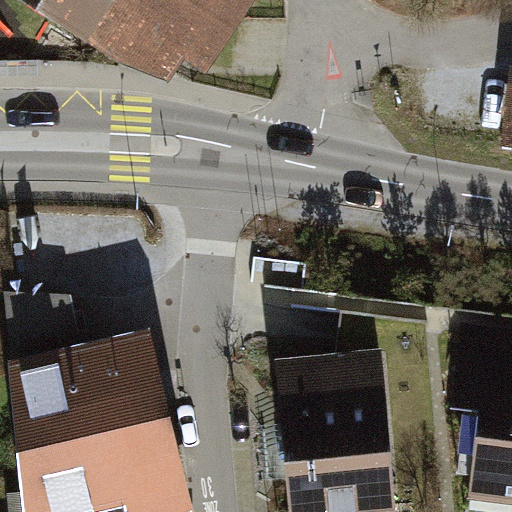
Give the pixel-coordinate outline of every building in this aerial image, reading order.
[(30,0),(126,61),(161,76),(199,15),(228,32),(247,0),(30,0)] [(511,69),(506,69),(496,149),(511,151),(511,69)] [(14,361),(6,363),(22,511),(168,511),(187,508),(146,331),(80,346),(68,296),(5,293),(14,361)] [(511,336),(467,330),(458,393),(491,398),(478,494),(511,498),(511,336)] [(389,511),(374,350),(280,359),(294,511),(389,511)]
